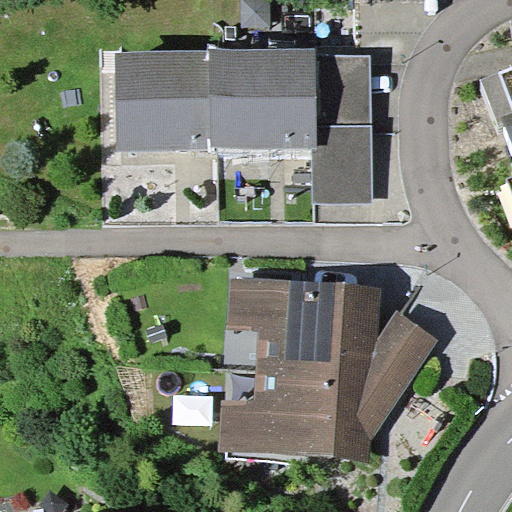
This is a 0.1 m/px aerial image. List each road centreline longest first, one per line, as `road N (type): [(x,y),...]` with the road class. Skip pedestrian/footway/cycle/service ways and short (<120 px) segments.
road 1 (residential): [(0,238),(458,245)]
road 2 (residential): [(458,245),(416,155),(425,87),(511,4)]
